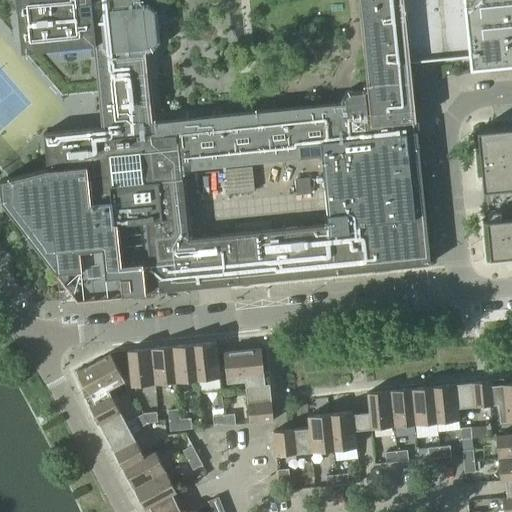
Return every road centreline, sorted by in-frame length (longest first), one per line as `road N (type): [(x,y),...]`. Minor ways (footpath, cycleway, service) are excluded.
road 1 (residential): [(29,340),(429,298),(460,280)]
road 2 (residential): [(460,280),(444,138),(452,117),(475,97),(511,93)]
road 3 (residential): [(124,511),(29,340)]
road 4 (residential): [(511,487),(379,500),(366,511)]
